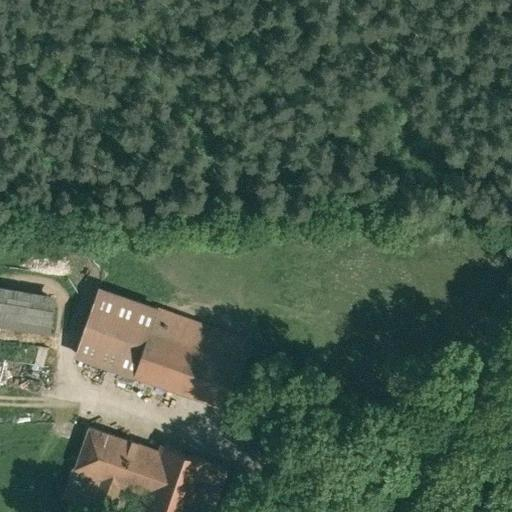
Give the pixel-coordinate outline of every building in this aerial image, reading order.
[(53,294),(0,285),(0,327),(46,335),(53,294)] [(75,353),(138,377),(163,310),(101,286),(75,353)] [(251,343),(163,310),(138,377),(226,410),(242,367),(251,343)] [(124,488),(141,494),(136,508),(148,511),(188,511),(205,458),(157,443),(155,448),(83,426),(69,472),(97,480),(92,496),(119,504),(124,488)] [(92,496),(97,480),(69,472),(60,500),(89,509),(92,496)]
